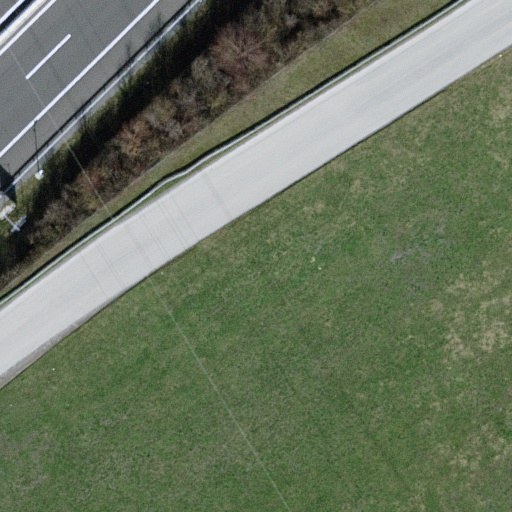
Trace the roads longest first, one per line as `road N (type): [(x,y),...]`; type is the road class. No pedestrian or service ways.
road 1 (unclassified): [(511,6),(74,287),(0,348)]
road 2 (motorway): [(0,106),(106,0)]
